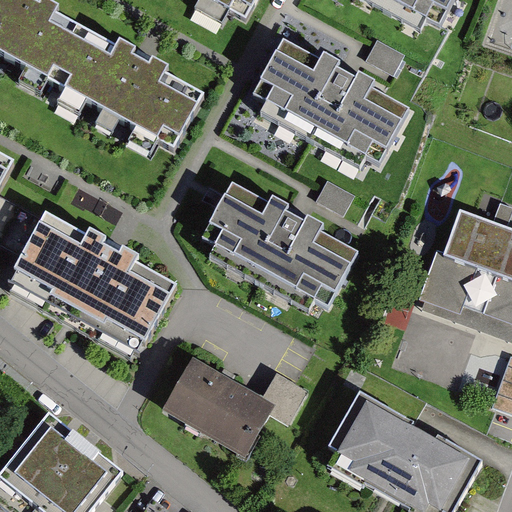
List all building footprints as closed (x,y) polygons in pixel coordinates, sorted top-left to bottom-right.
[(212,96),(33,0),(0,0),(0,57),(180,155),(212,96)] [(208,0),(250,22),(261,0),(208,0)] [(449,0),(382,0),(435,28),(449,0)] [(379,41),(370,64),(401,76),(409,53),(379,41)] [(278,45),(248,100),(373,169),(403,115),(364,94),(368,88),(353,80),(350,85),(330,74),(333,69),(317,60),(314,65),(278,45)] [(0,202),(20,165),(0,154),(0,202)] [(329,181),(320,204),(349,216),(358,193),(329,181)] [(363,257),(238,188),(207,242),(333,312),(363,257)] [(183,288),(48,216),(13,280),(148,352),(183,288)] [(457,241),(447,238),(424,302),(511,333),(511,233),(465,217),(457,241)] [(511,358),(494,408),(511,413),(511,358)] [(197,363),(166,414),(248,463),(279,412),(197,363)] [(268,395),(297,415),(312,393),(283,374),(268,395)] [(462,511),(488,468),(366,399),(336,451),(343,455),(332,475),(398,511),(462,511)] [(3,509),(7,511),(98,511),(127,476),(51,415),(0,477),(0,481),(16,494),(3,509)]
